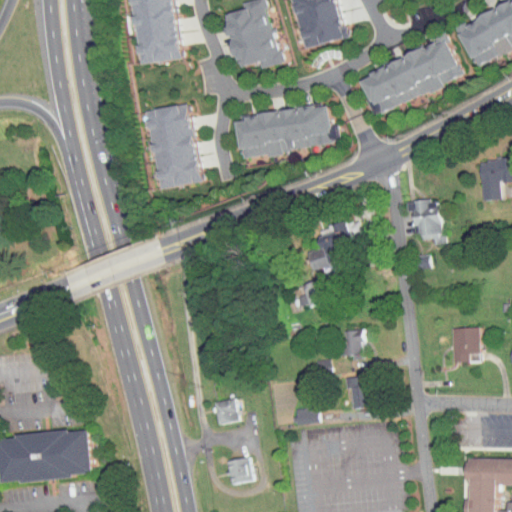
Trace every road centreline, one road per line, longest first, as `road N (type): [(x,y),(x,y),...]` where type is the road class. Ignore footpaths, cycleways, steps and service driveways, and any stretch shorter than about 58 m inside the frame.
road 1 (primary): [(186,511),(107,191),(71,0)]
road 2 (primary): [(162,251),(383,163),(511,90)]
road 3 (primary): [(68,145),(159,511)]
road 4 (residential): [(430,511),(383,163)]
road 5 (primary): [(47,0),(68,145)]
